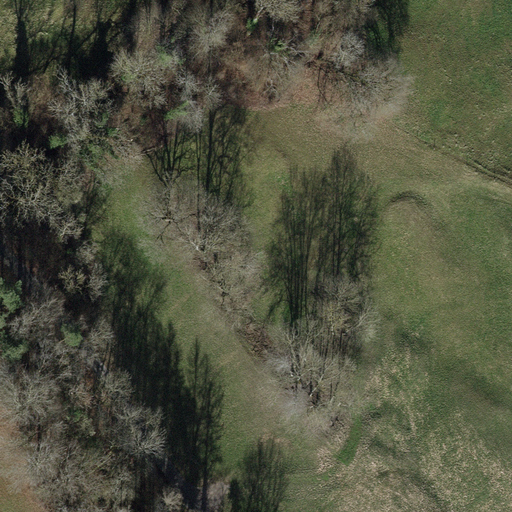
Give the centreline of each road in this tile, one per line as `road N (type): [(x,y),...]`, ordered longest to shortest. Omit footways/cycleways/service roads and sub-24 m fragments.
road 1 (track): [(199,511),(74,314),(0,249)]
road 2 (track): [(195,506),(230,482),(311,476)]
